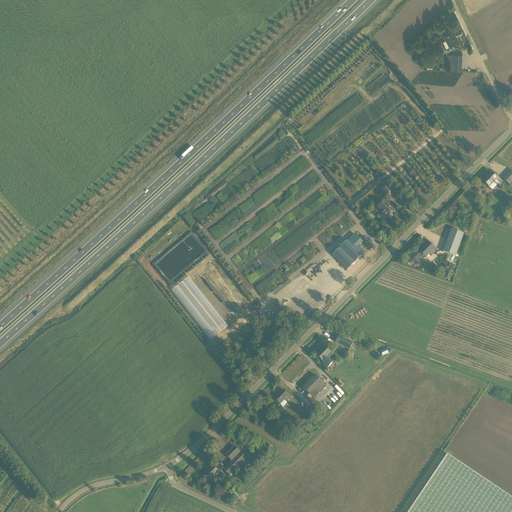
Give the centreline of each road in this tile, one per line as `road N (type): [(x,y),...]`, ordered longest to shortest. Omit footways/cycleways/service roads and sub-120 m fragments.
road 1 (motorway): [(0,343),(370,0)]
road 2 (unclassified): [(167,466),(213,430),(511,130)]
road 3 (motorway): [(352,0),(0,326)]
road 4 (unclassified): [(511,117),(454,0)]
road 5 (unclassified): [(58,511),(100,483),(167,466)]
